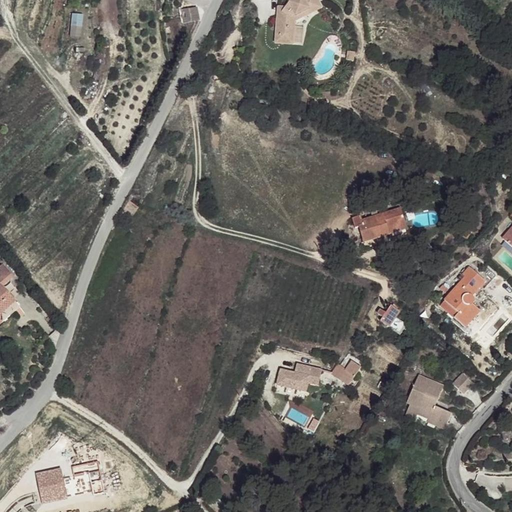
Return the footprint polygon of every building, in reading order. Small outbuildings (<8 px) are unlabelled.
[(293,0),(285,0),(288,5),(284,9),(280,13),(293,20),(295,17),(288,14),(293,0)] [(300,2),(296,0),(293,0),(288,14),(295,17),(300,2)] [(296,0),(300,2),(314,6),(313,10),(318,7),(315,0),(296,0)] [(314,6),(300,2),(295,17),(313,10),(314,6)] [(195,5),(179,8),(199,21),(195,5)] [(320,11),(318,7),(313,10),(311,15),(320,11)] [(199,21),(179,8),(182,21),(199,21)] [(313,10),(295,17),(293,20),(297,21),(311,15),(313,10)] [(280,13),(276,13),(273,36),(292,38),(293,30),(288,28),(289,23),(293,20),(280,13)] [(70,14),(70,37),(80,37),(80,14),(70,14)] [(297,21),(293,20),(289,23),(288,28),(293,30),(294,23),(297,21)] [(292,38),(273,36),(273,43),(292,46),(292,38)] [(137,207),(129,200),(121,213),(129,218),(137,207)] [(413,201),(404,200),(402,208),(411,210),(413,201)] [(401,210),(387,216),(392,234),(394,236),(401,210)] [(404,210),(401,210),(394,236),(402,233),(401,226),(409,223),(404,210)] [(363,216),(355,220),(358,229),(361,228),(367,242),(392,234),(387,216),(365,222),(363,216)] [(409,223),(401,226),(402,233),(411,230),(409,223)] [(491,275),(478,260),(471,266),(473,269),(451,291),(462,304),(458,309),(468,319),(485,304),(478,295),(478,292),(478,291),(478,289),(478,287),(479,286),(491,275)] [(2,266),(0,267),(0,285),(2,287),(12,278),(2,266)] [(455,279),(449,273),(445,277),(450,283),(455,279)] [(495,279),(491,275),(479,286),(483,290),(495,279)] [(0,314),(14,301),(2,287),(0,285),(0,314)] [(14,301),(0,314),(0,321),(2,324),(20,308),(14,301)] [(400,308),(391,302),(387,308),(384,313),(381,317),(389,323),(397,313),(400,308)] [(387,308),(382,304),(379,309),(384,313),(387,308)] [(400,316),(397,313),(389,323),(393,325),(400,316)] [(406,320),(400,316),(393,325),(399,330),(406,320)] [(356,353),(346,351),(344,356),(341,361),(353,363),(356,353)] [(278,368),(274,386),(306,393),(308,384),(318,386),(322,368),(296,363),(294,372),(278,368)] [(328,374),(338,377),(341,365),(331,363),(328,374)] [(351,369),(341,365),(338,377),(348,379),(351,369)] [(471,384),(461,373),(450,385),(461,395),(471,384)] [(440,388),(415,377),(404,403),(407,406),(404,415),(413,420),(414,416),(425,420),(424,423),(441,430),(447,414),(432,407),(440,388)] [(59,469),(34,476),(37,485),(61,478),(59,469)] [(86,472),(73,475),(74,480),(77,494),(90,490),(86,472)] [(61,478),(37,485),(42,505),(67,498),(66,497),(64,483),(63,483),(61,478)] [(74,480),(64,483),(66,497),(77,494),(74,480)]
